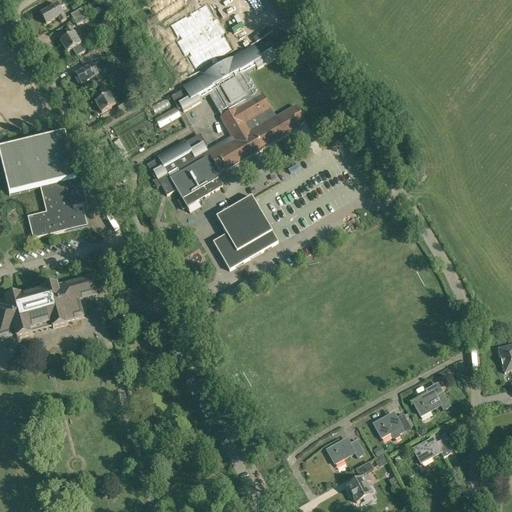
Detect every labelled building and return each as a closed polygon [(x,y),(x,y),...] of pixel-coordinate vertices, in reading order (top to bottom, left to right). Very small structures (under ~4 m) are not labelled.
[(40,15),(46,25),(58,18),(61,23),(66,20),(58,5),(40,15)] [(74,21),(84,15),(81,10),(71,16),(74,21)] [(74,21),(77,26),(87,20),(84,15),(74,21)] [(208,36),(227,24),(225,20),(205,33),(208,36)] [(190,30),(201,26),(200,22),(189,26),(190,30)] [(69,37),(60,43),(66,53),(71,50),(76,58),(86,52),(71,28),(66,31),(69,37)] [(178,203),(183,211),(222,188),(215,175),(225,169),(226,171),(300,129),(299,126),(305,123),(296,107),(276,119),(262,94),(260,96),(248,74),(257,68),(258,70),(277,59),(268,44),(256,50),(255,48),(233,60),(233,59),(204,76),(183,89),(185,91),(175,97),(183,113),(201,103),(200,101),(209,96),(222,118),(220,119),(232,138),(208,152),(199,138),(187,145),(185,143),(157,159),(158,161),(149,167),(167,197),(176,192),(182,201),(178,203)] [(79,60),(83,68),(98,60),(94,52),(79,60)] [(76,76),(81,86),(93,79),(96,84),(101,81),(93,66),(76,76)] [(101,114),(116,105),(107,88),(100,91),(104,98),(95,104),(101,114)] [(116,105),(121,114),(133,108),(128,99),(116,105)] [(155,120),(160,129),(181,118),(175,108),(155,120)] [(28,218),(34,241),(87,226),(82,206),(87,205),(80,176),(75,177),(65,135),(0,150),(0,155),(10,196),(41,188),(47,214),(28,218)] [(114,143),(122,157),(127,154),(119,140),(114,143)] [(213,244),(229,272),(278,244),(252,198),(216,219),(226,236),(213,244)] [(206,287),(211,285),(204,271),(199,274),(206,287)] [(0,340),(16,336),(17,340),(31,336),(31,335),(53,329),(53,330),(67,326),(66,323),(83,318),(79,301),(97,296),(92,279),(57,288),(56,287),(42,291),(43,293),(26,298),(25,296),(7,301),(7,302),(0,303),(0,340)] [(511,346),(498,350),(505,375),(511,372),(511,346)] [(413,404),(421,417),(441,406),(444,412),(451,408),(443,393),(432,400),(429,395),(413,404)] [(393,440),(395,441),(401,438),(400,436),(404,434),(411,430),(404,416),(392,422),(390,417),(374,426),(382,439),(390,434),(393,440)] [(427,435),(424,430),(418,433),(421,438),(427,435)] [(327,451),(335,465),(355,454),(358,460),(365,456),(357,441),(345,448),(343,443),(327,451)] [(414,451),(421,464),(441,453),(444,459),(451,455),(443,441),(432,447),(429,442),(414,451)] [(377,458),(384,454),(381,448),(374,452),(377,458)] [(435,462),(425,465),(427,470),(437,467),(435,462)] [(344,478),(351,476),(348,464),(341,466),(344,478)] [(356,471),(360,478),(374,471),(370,464),(356,471)] [(347,487),(357,504),(372,495),(366,484),(370,481),(368,476),(363,479),(347,487)] [(375,495),(367,499),(370,505),(377,501),(375,495)]
